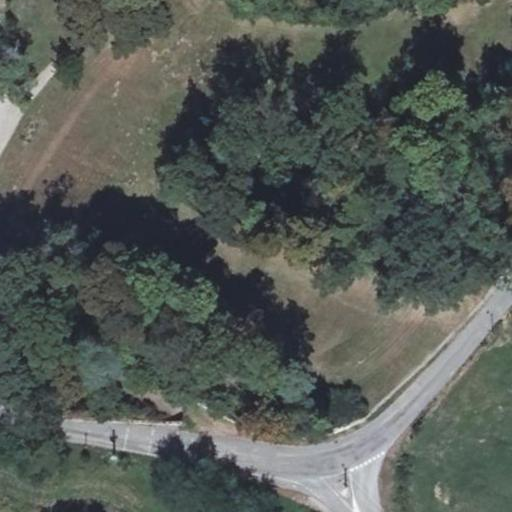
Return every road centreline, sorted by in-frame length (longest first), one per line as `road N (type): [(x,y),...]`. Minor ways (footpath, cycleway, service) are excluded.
road 1 (tertiary): [(0,416),(251,462),(334,461)]
road 2 (tertiary): [(334,461),(392,430),(511,286)]
